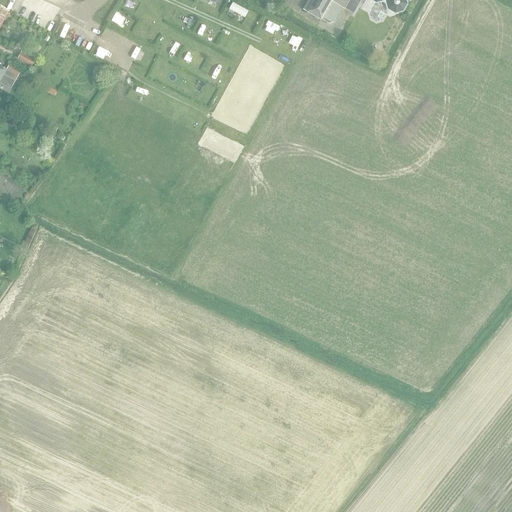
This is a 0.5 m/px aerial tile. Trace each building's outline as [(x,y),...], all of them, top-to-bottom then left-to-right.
[(346,9),(350,0),(308,0),(303,10),(307,13),(321,20),(321,19),(329,24),(335,22),(342,8),(344,9),(344,8),(346,9)] [(350,0),(346,9),(353,13),(360,0),(350,0)] [(371,0),(376,3),(384,1),(385,1),(388,9),(395,13),(403,11),(407,4),(405,0),(371,0)] [(0,27),(9,12),(0,7),(0,27)] [(133,39),(128,49),(133,52),(138,42),(133,39)] [(16,61),(30,69),(35,59),(21,52),(16,61)] [(10,64),(6,71),(0,67),(0,81),(1,79),(13,86),(21,71),(10,64)] [(217,67),(215,71),(224,76),(226,71),(217,67)] [(46,91),(54,96),(57,91),(48,86),(46,91)] [(0,219),(14,227),(18,219),(0,211),(0,219)]
